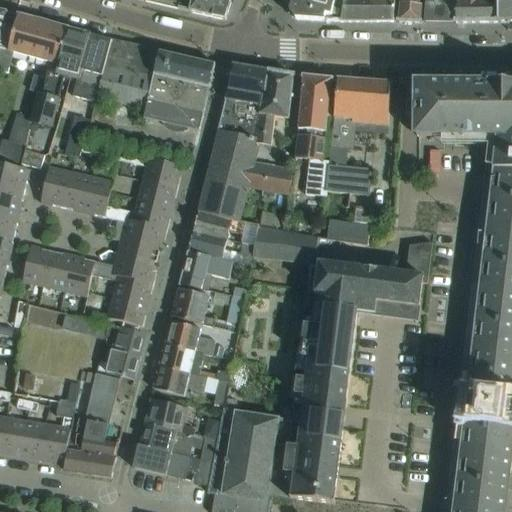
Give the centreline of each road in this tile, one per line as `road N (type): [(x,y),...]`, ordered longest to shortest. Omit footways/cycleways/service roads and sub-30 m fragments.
road 1 (residential): [(431,511),(471,189),(402,185)]
road 2 (residential): [(201,149),(116,493)]
road 3 (tertiary): [(511,57),(239,45)]
road 4 (tertiary): [(228,42),(61,0)]
